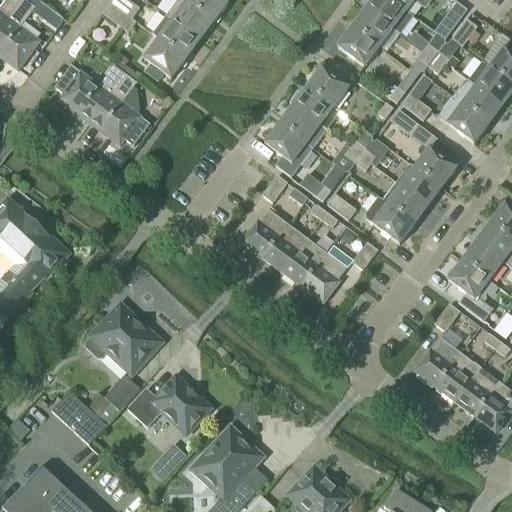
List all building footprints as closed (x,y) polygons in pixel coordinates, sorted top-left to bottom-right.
[(24,3),(0,34),(0,58),(6,63),(4,65),(18,75),(39,46),(20,31),(32,15),(57,33),(64,24),(31,0),(26,0),(24,3)] [(24,3),(26,0),(8,0),(0,11),(0,34),(24,3)] [(122,0),(115,0),(110,7),(131,23),(139,12),(122,0)] [(213,27),(228,6),(219,0),(177,0),(177,1),(178,2),(186,8),(187,7),(213,27)] [(406,14),(386,0),(374,0),(365,13),(392,33),(400,38),(413,20),(406,14)] [(386,0),(406,14),(414,4),(425,12),(434,0),(386,0)] [(165,20),(198,44),(211,26),(212,27),(213,27),(187,7),(186,8),(178,2),(165,20)] [(433,35),(436,37),(444,43),(466,13),(456,5),(433,35)] [(128,37),(136,26),(131,23),(110,7),(102,18),(128,37)] [(365,13),(352,31),(379,51),(392,33),(365,13)] [(198,44),(165,20),(152,38),(159,43),(158,43),(185,62),(198,44)] [(460,49),(462,51),(477,31),(466,23),(451,43),(460,50),(460,49)] [(337,51),(364,71),(379,51),(352,31),(337,51)] [(445,47),(444,43),(436,37),(422,55),(433,63),(445,47)] [(143,63),(150,68),(145,76),(158,86),(163,78),(170,83),(186,63),(185,62),(158,43),(143,63)] [(449,47),(445,47),(433,63),(444,71),(460,50),(451,43),(449,47)] [(511,47),(509,45),(489,71),(511,88),(511,47)] [(116,55),(113,60),(118,64),(124,69),(128,64),(116,55)] [(408,73),(410,75),(417,80),(420,76),(423,76),(423,75),(427,70),(433,63),(422,55),(408,73)] [(427,70),(438,78),(444,71),(433,63),(427,70)] [(124,69),(118,64),(114,70),(125,79),(129,72),(124,69)] [(482,66),(468,84),(502,110),(511,96),(511,88),(489,71),(482,66)] [(99,90),(70,69),(53,91),(63,98),(58,105),(71,115),(72,113),(89,126),(125,79),(114,70),(99,90)] [(334,111),(349,91),(322,71),(307,91),(334,111)] [(125,79),(89,126),(107,139),(106,140),(119,150),(124,144),(133,151),(150,129),(141,122),(137,119),(140,114),(137,94),(133,91),(136,87),(125,79)] [(489,128),(502,110),(466,83),(452,101),(489,128)] [(288,106),(293,109),(326,134),(340,116),(334,111),(307,91),(302,98),(297,94),(288,106)] [(405,97),(397,91),(389,102),(397,108),(405,97)] [(402,109),(423,125),(431,114),(410,98),(402,109)] [(489,128),(452,101),(438,121),(447,127),(447,128),(474,148),(489,128)] [(386,107),(377,118),(385,123),(393,112),(386,107)] [(293,109),(279,128),(313,153),(326,134),(293,109)] [(456,172),(430,152),(437,143),(398,114),(390,124),(422,148),(418,153),(418,157),(422,160),(414,172),(441,192),(456,172)] [(313,153),(279,128),(264,148),(282,161),(275,170),(290,182),(313,153)] [(372,140),(363,133),(350,152),(360,160),(365,153),(366,153),(371,145),(372,140)] [(116,156),(94,144),(88,155),(110,167),(116,156)] [(344,159),(337,170),(342,174),(345,176),(347,178),(355,167),(360,160),(350,152),(344,159)] [(376,161),(366,153),(365,153),(360,160),(371,168),(376,161)] [(371,168),(360,160),(355,167),(366,175),(371,168)] [(409,168),(396,186),(401,190),(427,210),(441,192),(414,172),(409,168)] [(307,177),(299,188),(315,200),(323,189),(307,177)] [(277,179),(265,195),(262,199),(272,207),(287,187),(277,179)] [(414,228),(427,210),(401,190),(396,186),(382,205),(414,228)] [(331,195),(323,189),(315,200),(323,206),(331,195)] [(308,202),(294,192),(289,199),(302,210),(308,202)] [(348,224),(356,214),(335,198),(327,209),(348,224)] [(414,228),(382,205),(378,201),(365,218),(366,223),(372,227),(372,228),(399,248),(414,228)] [(0,242),(14,255),(29,269),(8,291),(4,287),(0,284),(0,283),(0,325),(9,334),(27,315),(21,309),(30,299),(29,297),(44,281),(46,282),(61,267),(63,266),(67,261),(67,255),(62,250),(60,250),(48,239),(47,241),(7,203),(0,211),(0,242)] [(511,244),(511,213),(504,207),(489,228),(511,244)] [(316,209),(312,214),(311,216),(321,224),(327,217),(316,209)] [(268,214),(259,226),(257,224),(241,246),(262,263),(288,228),(268,214)] [(327,217),(321,224),(332,232),(338,224),(327,217)] [(307,243),(288,228),(262,263),(282,277),(307,243)] [(511,253),(511,244),(489,228),(476,246),(503,266),(511,272),(511,270),(511,261),(508,258),(511,253)] [(282,277),(301,291),(327,257),(307,243),(282,277)] [(367,246),(352,266),(362,274),(377,254),(367,246)] [(503,266),(476,246),(462,264),(489,284),(503,266)] [(346,272),(327,257),(301,291),(323,308),(339,285),(337,284),(346,272)] [(457,306),(483,325),(493,313),(484,306),(486,303),(485,298),(481,295),(489,284),(462,264),(447,284),(464,297),(457,306)] [(128,297),(166,331),(179,317),(141,283),(128,297)] [(445,336),(460,316),(449,307),(434,327),(445,336)] [(131,378),(161,346),(120,309),(90,341),(85,346),(85,351),(98,363),(103,363),(108,357),(131,378)] [(494,352),(499,345),(489,337),(483,345),(494,352)] [(413,375),(435,391),(460,357),(441,342),(432,354),(430,353),(413,375)] [(499,345),(494,352),(505,360),(510,353),(499,345)] [(435,391),(454,406),(480,371),(460,357),(435,391)] [(454,406),(473,420),(499,386),(480,371),(454,406)] [(89,449),(140,394),(124,379),(104,401),(100,398),(87,412),(69,396),(52,415),(85,446),(89,449)] [(175,381),(156,402),(147,392),(127,413),(146,432),(162,416),(186,438),(209,413),(175,381)] [(509,413),(511,409),(511,395),(499,386),(473,420),(495,436),(511,414),(509,413)] [(191,474),(216,497),(221,502),(211,511),(241,511),(267,484),(255,472),(265,461),(230,428),(223,435),(225,437),(191,474)] [(163,484),(185,461),(173,450),(151,473),(163,484)] [(91,511),(43,467),(1,511),(91,511)] [(292,494),(292,497),(292,499),(299,505),(296,508),(296,511),(340,511),(346,506),(346,501),(316,473),(311,473),(292,494)] [(423,511),(395,494),(393,497),(383,511),(423,511)]
